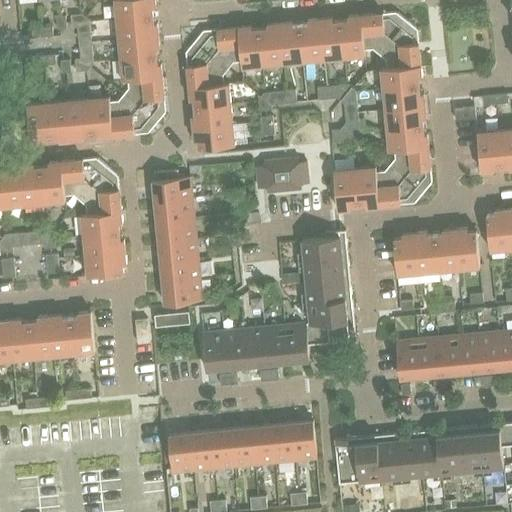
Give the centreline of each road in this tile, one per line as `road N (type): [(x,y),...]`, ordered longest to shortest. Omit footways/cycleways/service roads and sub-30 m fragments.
road 1 (residential): [(121,292),(137,272),(127,161),(181,139),(171,16)]
road 2 (residential): [(385,0),(171,16)]
road 3 (residential): [(375,381),(163,397)]
road 4 (residential): [(511,401),(378,413),(375,381)]
road 5 (residential): [(375,381),(360,218)]
road 6 (residential): [(261,268),(258,226),(360,218)]
road 7 (residential): [(132,414),(121,292)]
road 8 (residential): [(0,303),(121,292)]
